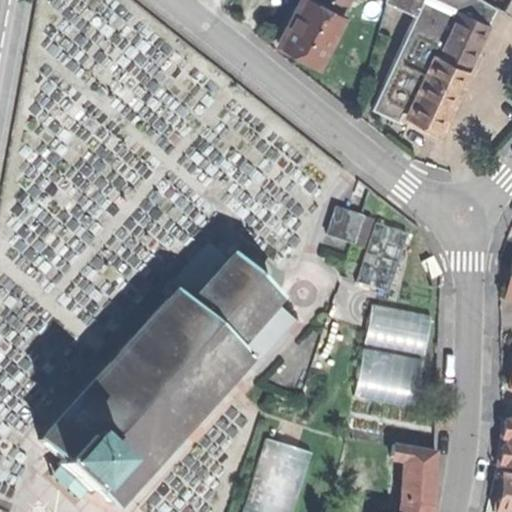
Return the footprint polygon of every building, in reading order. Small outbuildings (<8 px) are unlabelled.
[(298,54),(319,64),(343,15),(341,14),(313,0),(312,0),(300,0),(294,13),(292,12),(285,26),(287,27),(279,44),(298,54)] [(313,0),(341,14),(348,0),(313,0)] [(416,15),(372,110),(398,122),(402,113),(408,115),(436,55),(454,15),(423,0),(416,15)] [(383,0),(384,0),(416,15),(423,0),(454,15),(457,10),(487,24),(495,8),(481,0),(383,0)] [(511,0),(505,0),(501,8),(511,14),(511,0)] [(457,10),(454,15),(436,55),(466,70),(487,24),(457,10)] [(466,70),(436,55),(408,115),(407,117),(440,133),(451,110),(459,93),(469,71),(466,70)] [(464,95),(459,93),(451,110),(455,113),(459,104),(464,95)] [(335,208),(326,234),(353,242),(361,216),(335,208)] [(370,219),(361,216),(353,242),(361,245),(370,219)] [(354,281),(387,292),(406,234),(373,223),(354,281)] [(42,436),(41,435),(37,439),(41,443),(42,442),(59,458),(54,464),(56,467),(81,490),(84,492),(89,485),(111,507),(114,502),(241,362),(248,369),(290,322),(270,304),(275,299),(231,262),(232,261),(219,250),(214,254),(206,246),(163,293),(168,297),(42,436)] [(415,269),(422,282),(439,274),(433,260),(415,269)] [(363,326),(425,340),(432,310),(370,296),(363,326)] [(354,378),(413,391),(423,345),(365,332),(354,378)] [(496,467),(511,468),(511,420),(501,419),(499,443),(496,467)] [(268,435),(243,511),(292,511),(312,449),(268,435)] [(389,458),(403,460),(433,465),(434,453),(391,445),(389,458)] [(403,460),(401,503),(431,508),(433,465),(403,460)] [(81,490),(56,467),(49,476),(73,498),(81,490)] [(511,511),(511,477),(498,475),(495,496),(492,511),(511,511)] [(401,503),(399,511),(430,511),(431,508),(401,503)]
